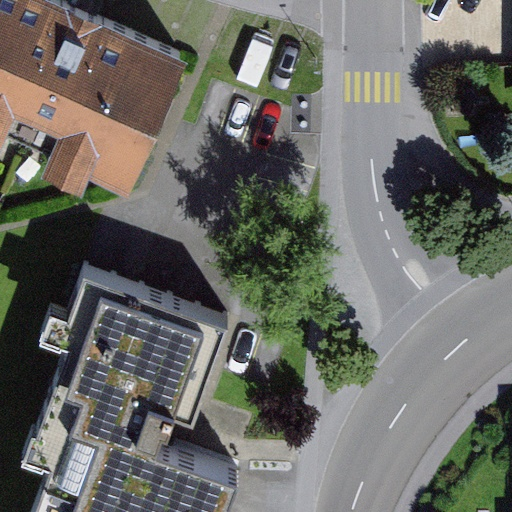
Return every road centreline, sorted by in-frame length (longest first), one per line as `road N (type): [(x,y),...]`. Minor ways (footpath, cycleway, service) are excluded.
road 1 (residential): [(491,322),(436,295),(410,270),(380,200),(375,88),(385,0)]
road 2 (residential): [(367,511),(375,473),(429,377),(491,322)]
